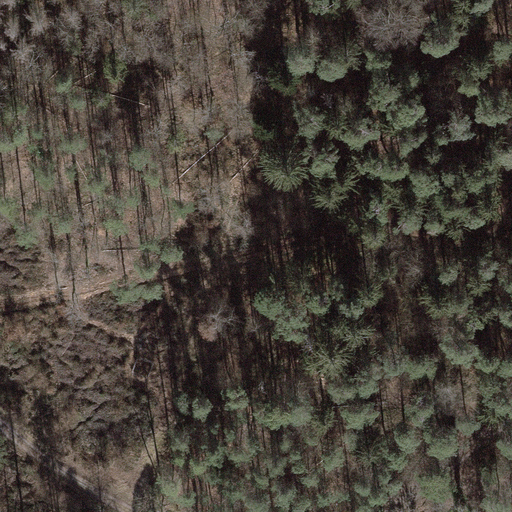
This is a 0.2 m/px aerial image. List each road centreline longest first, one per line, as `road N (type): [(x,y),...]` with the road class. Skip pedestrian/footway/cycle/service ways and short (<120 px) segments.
road 1 (track): [(128,510),(229,218),(287,0)]
road 2 (track): [(0,421),(131,511)]
road 3 (track): [(400,511),(511,406)]
